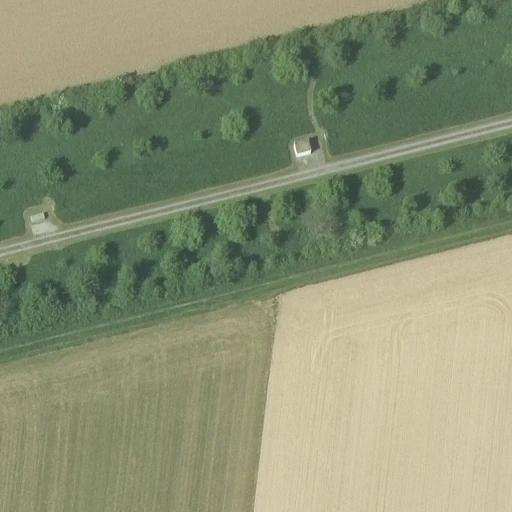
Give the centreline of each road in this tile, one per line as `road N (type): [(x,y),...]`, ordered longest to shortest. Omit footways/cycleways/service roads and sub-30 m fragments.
road 1 (track): [(511,123),(0,255)]
road 2 (track): [(511,229),(0,358)]
